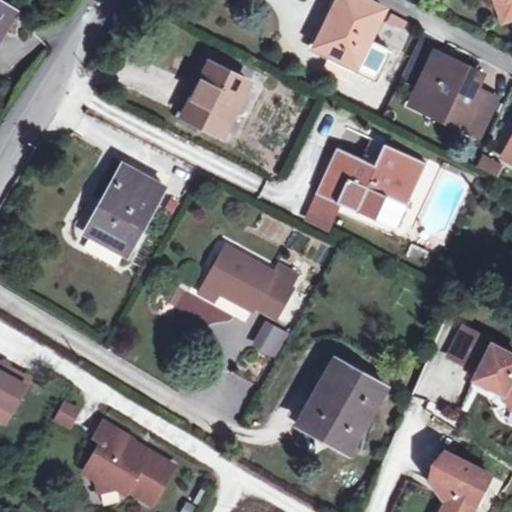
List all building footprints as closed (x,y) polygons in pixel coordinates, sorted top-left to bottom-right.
[(393,54),(371,42),(387,10),(365,0),(340,0),(326,30),(329,31),(320,49),(343,60),(343,58),(359,66),(356,73),(379,84),(393,54)] [(511,7),(509,0),(498,0),(506,21),(511,18),(511,7)] [(11,31),(20,16),(0,3),(0,44),(9,30),(11,31)] [(450,113),(446,121),(480,137),(498,99),(482,92),(480,85),(485,76),(453,60),(451,63),(436,56),(417,97),(450,113)] [(185,118),(225,137),(251,83),(212,64),(185,118)] [(413,105),(446,121),(450,113),(417,97),(413,105)] [(318,193),(343,204),(359,212),(370,189),(409,206),(429,165),(387,145),(381,161),(378,166),(364,160),(338,149),(318,193)] [(366,155),(364,160),(378,166),(381,161),(366,155)] [(94,229),(133,250),(167,187),(128,166),(94,229)] [(333,225),(343,204),(318,193),(309,214),(333,225)] [(431,253),(413,245),(408,257),(425,265),(431,253)] [(207,285),(220,292),(254,312),(256,307),(278,319),(294,289),(291,288),(298,275),(280,266),(276,273),(228,247),(207,285)] [(216,301),(220,292),(207,285),(202,294),(216,301)] [(261,321),(251,348),(275,356),(285,329),(261,321)] [(464,329),(449,358),(478,373),(474,381),(503,396),(511,410),(511,357),(493,348),(494,345),(464,329)] [(301,425),(351,453),(387,388),(339,361),(331,376),(329,374),(301,425)] [(10,368),(4,364),(0,362),(0,417),(7,422),(31,379),(10,368)] [(74,406),(64,400),(55,414),(66,420),(74,406)] [(99,419),(89,432),(97,437),(86,455),(94,488),(112,484),(121,489),(123,486),(149,501),(171,464),(143,447),(140,451),(129,445),(130,444),(128,437),(99,419)] [(472,511),(491,477),(444,453),(430,482),(452,493),(441,511),(472,511)]
